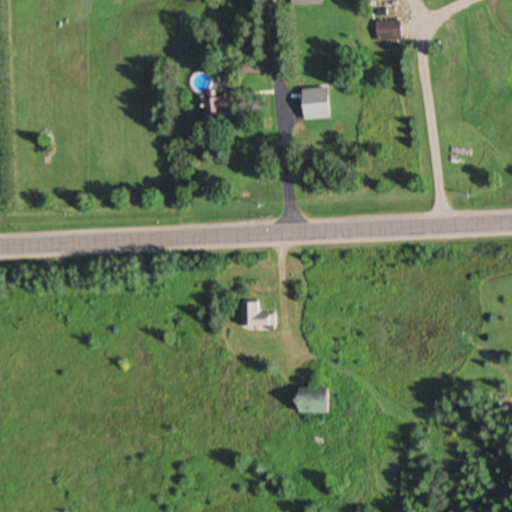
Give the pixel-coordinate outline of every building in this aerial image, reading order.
[(295,0),(295,8),(328,8),(328,0),(295,0)] [(407,42),(407,23),(382,23),(382,42),(407,42)] [(339,91),(310,91),(310,121),(339,121),(339,91)] [(210,101),(210,128),(242,128),(242,101),(210,101)] [(247,302),(247,326),(280,326),(280,316),(266,316),(266,302),(247,302)] [(313,413),(344,413),(344,395),(313,395),(313,413)]
